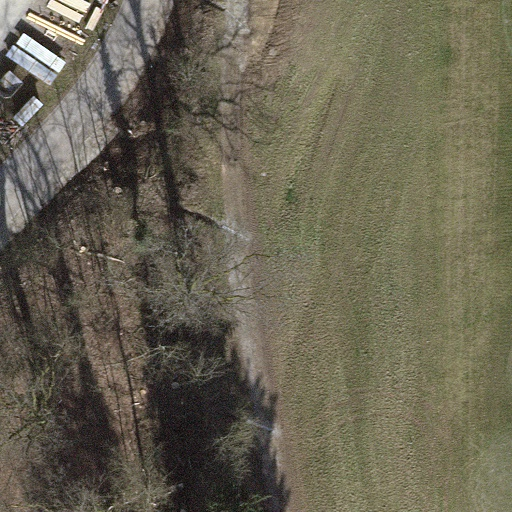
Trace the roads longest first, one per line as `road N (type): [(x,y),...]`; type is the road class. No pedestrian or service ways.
road 1 (track): [(268,511),(229,314),(237,0)]
road 2 (unclassified): [(139,0),(86,108),(0,202)]
